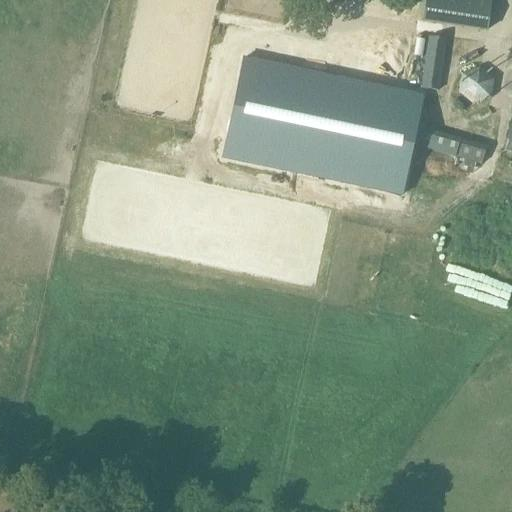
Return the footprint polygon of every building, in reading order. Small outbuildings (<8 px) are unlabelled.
[(315,0),(308,36),(364,49),(373,7),(341,0),(315,0)] [(424,0),(421,23),(486,33),(490,0),(424,0)] [(405,77),(406,30),(372,29),(371,76),(405,77)] [(439,93),(447,40),(429,38),(421,90),(439,93)] [(246,59),(225,157),(401,194),(422,96),(246,59)] [(459,94),(473,106),(491,99),(494,80),(480,68),(462,75),(459,94)] [(511,114),(501,150),(511,153),(511,114)] [(430,153),(456,159),(460,141),(434,135),(430,153)] [(485,148),(461,142),(457,160),(481,166),(485,148)]
